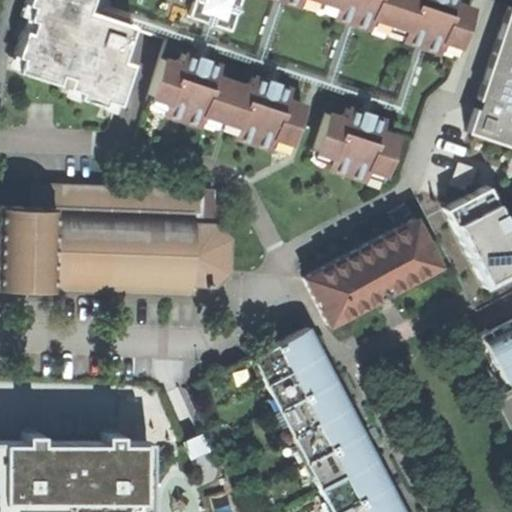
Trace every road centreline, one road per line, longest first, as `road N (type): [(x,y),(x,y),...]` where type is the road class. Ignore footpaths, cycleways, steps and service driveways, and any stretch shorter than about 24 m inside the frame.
road 1 (residential): [(322,230),(434,175),(495,0)]
road 2 (residential): [(241,332),(0,328)]
